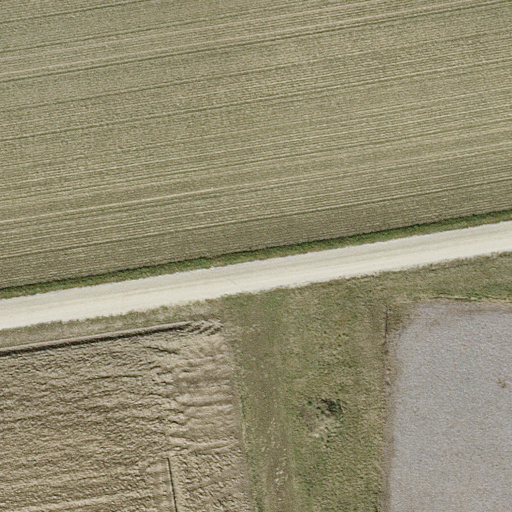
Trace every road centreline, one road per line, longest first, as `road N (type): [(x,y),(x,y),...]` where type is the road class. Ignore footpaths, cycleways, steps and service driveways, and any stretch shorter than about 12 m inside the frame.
road 1 (track): [(0,310),(511,227)]
road 2 (track): [(312,511),(281,267)]
